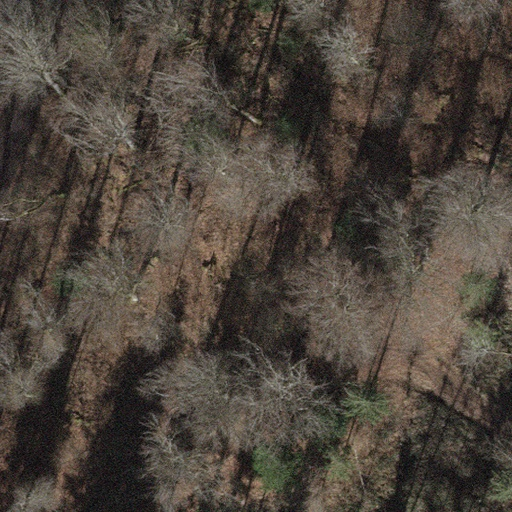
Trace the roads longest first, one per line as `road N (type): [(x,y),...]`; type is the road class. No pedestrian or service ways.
road 1 (track): [(137,511),(511,229)]
road 2 (track): [(74,0),(0,204)]
road 3 (track): [(391,320),(511,417)]
